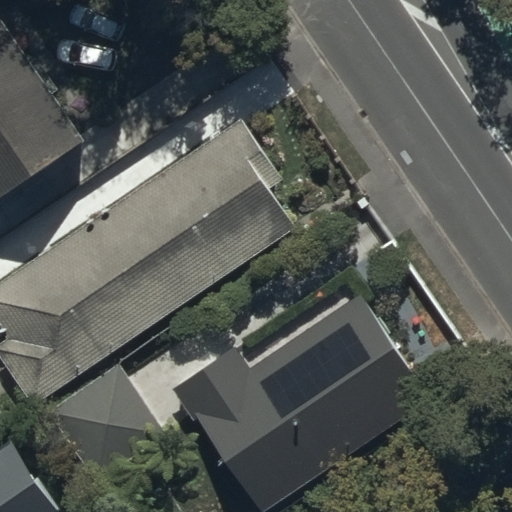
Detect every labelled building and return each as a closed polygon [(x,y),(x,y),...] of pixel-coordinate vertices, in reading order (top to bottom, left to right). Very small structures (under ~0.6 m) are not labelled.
[(0,190),(82,136),(0,12),(0,190)] [(0,267),(0,347),(34,399),(297,227),(270,186),(287,175),(243,108),(226,119),(0,267)] [(255,511),(256,511),(430,398),(366,301),(256,373),(237,343),(172,385),(192,415),(255,511)] [(87,475),(162,426),(120,362),(45,411),(87,475)] [(0,511),(67,511),(11,427),(0,434),(0,511)]
